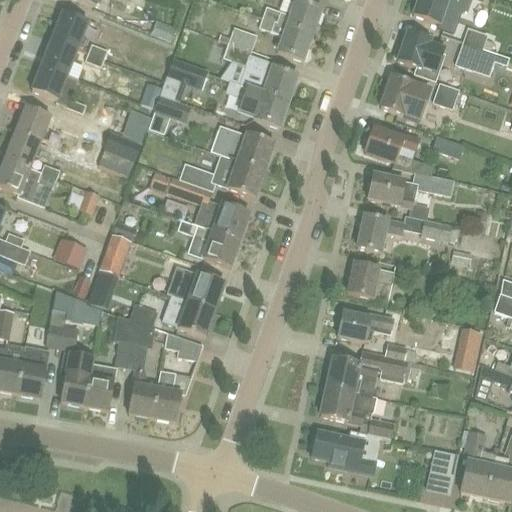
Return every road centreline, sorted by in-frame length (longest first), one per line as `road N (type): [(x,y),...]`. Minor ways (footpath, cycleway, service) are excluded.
road 1 (residential): [(213,474),(314,209),(312,184),(376,0)]
road 2 (residential): [(213,474),(0,431)]
road 3 (residential): [(327,511),(213,474)]
